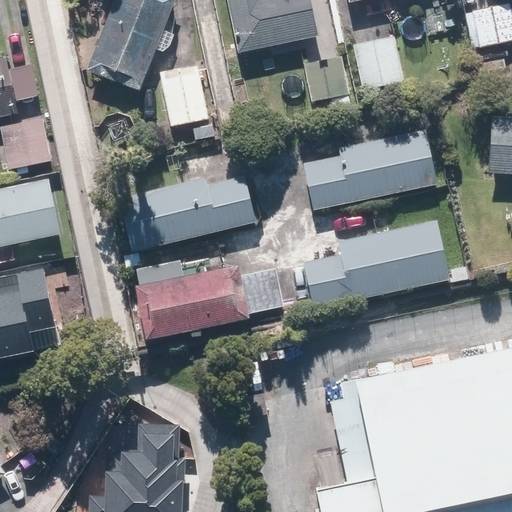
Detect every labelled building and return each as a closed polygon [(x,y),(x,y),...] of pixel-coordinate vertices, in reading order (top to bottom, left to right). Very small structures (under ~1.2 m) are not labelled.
[(116,0),(88,72),(140,92),(154,58),(155,57),(156,57),(158,56),(159,55),(161,55),(162,54),(163,53),(164,52),(166,51),(167,50),(168,49),(169,48),(170,46),(171,45),(171,44),(172,42),(173,41),(173,40),(174,38),(174,37),(175,35),(175,34),(175,32),(175,31),(175,29),(175,27),(175,26),(175,24),(174,23),(174,21),(173,20),(173,18),(172,17),(172,16),(171,14),(176,0),(116,0)] [(318,39),(310,0),(229,0),(239,54),(318,39)] [(511,13),(510,4),(468,12),(475,49),(511,42),(511,13)] [(395,36),(354,44),(363,92),(405,84),(395,36)] [(312,103),(331,99),(335,113),(354,109),(350,94),(340,52),(302,61),(312,103)] [(32,65),(11,69),(8,58),(0,60),(0,119),(20,115),(17,102),(38,98),(32,65)] [(197,65),(159,73),(170,128),(209,120),(197,65)] [(511,116),(492,116),(489,175),(511,176),(511,116)] [(0,129),(8,170),(16,168),(18,175),(30,173),(29,166),(52,161),(44,119),(0,127),(0,129)] [(301,155),(312,212),(442,187),(431,130),(301,155)] [(121,202),(132,252),(257,223),(246,173),(121,202)] [(0,240),(54,229),(44,184),(0,193),(0,240)] [(339,255),(302,262),(311,308),(451,282),(440,223),(336,243),(339,255)] [(277,270),(237,279),(234,267),(184,279),(180,261),(134,272),(141,301),(150,341),(286,309),(277,270)] [(46,323),(34,265),(0,271),(0,356),(27,351),(23,327),(46,323)] [(511,511),(511,349),(358,379),(377,477),(320,488),(325,511),(511,511)] [(100,490),(99,511),(186,511),(187,472),(181,472),(182,428),(146,427),(146,450),(122,450),(122,464),(107,464),(107,490),(100,490)] [(0,479),(8,473),(0,461),(0,479)]
